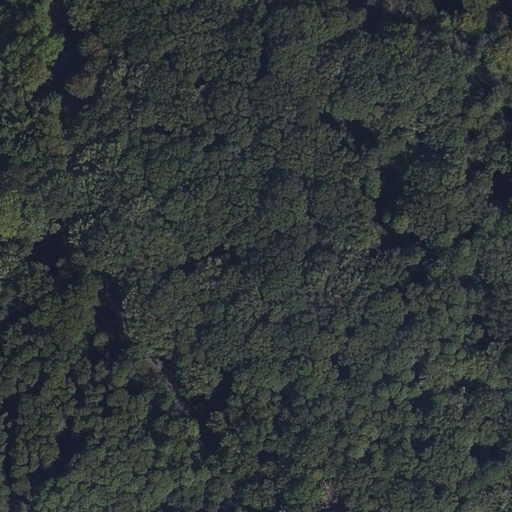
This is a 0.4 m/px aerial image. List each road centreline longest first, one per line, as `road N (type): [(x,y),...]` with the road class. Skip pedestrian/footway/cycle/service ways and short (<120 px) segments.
road 1 (track): [(260,0),(266,30),(159,224),(159,278),(192,314),(221,310),(244,295),(358,314),(409,391),(455,511)]
road 2 (tertiary): [(29,0),(45,206),(58,262),(85,319),(212,511)]
